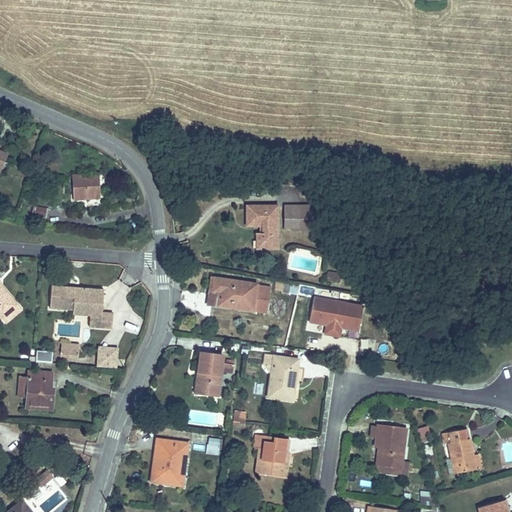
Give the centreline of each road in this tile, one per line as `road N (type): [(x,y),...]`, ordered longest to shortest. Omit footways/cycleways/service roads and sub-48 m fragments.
road 1 (residential): [(511,403),(388,386),(353,392),(334,421),(321,511)]
road 2 (unclassified): [(89,511),(160,316),(164,261)]
road 3 (unclassified): [(164,261),(152,186),(129,155),(0,91)]
road 4 (residential): [(164,261),(0,247)]
